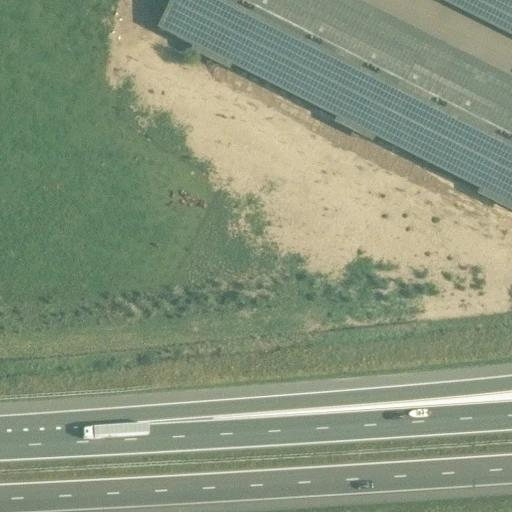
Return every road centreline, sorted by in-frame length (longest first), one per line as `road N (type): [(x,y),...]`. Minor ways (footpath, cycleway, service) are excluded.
road 1 (motorway): [(0,498),(511,466)]
road 2 (motorway): [(511,384),(92,444)]
road 3 (motorway): [(511,419),(92,444)]
